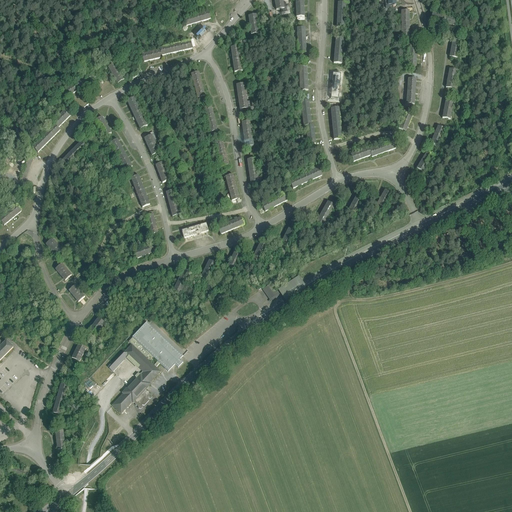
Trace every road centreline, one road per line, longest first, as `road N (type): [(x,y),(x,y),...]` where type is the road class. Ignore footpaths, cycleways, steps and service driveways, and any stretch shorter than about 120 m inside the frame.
road 1 (tertiary): [(420,228),(316,282),(248,330),(47,510)]
road 2 (residential): [(110,99),(64,140),(28,225),(52,284),(80,320)]
road 3 (residential): [(326,0),(322,118),(338,184)]
road 4 (residential): [(263,227),(242,177),(228,91),(207,55)]
road 5 (residential): [(396,171),(416,146),(427,106),(431,56),(419,0)]
road 6 (residential): [(110,99),(145,152),(174,259)]
